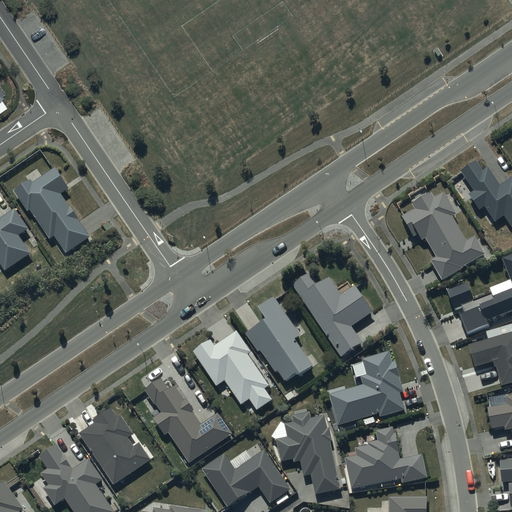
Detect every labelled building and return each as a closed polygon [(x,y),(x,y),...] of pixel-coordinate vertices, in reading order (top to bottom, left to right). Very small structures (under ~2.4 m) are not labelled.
[(474,192),(469,195),(480,211),(485,208),(495,223),(505,216),(511,226),(511,178),(500,186),(488,169),(484,172),(477,161),(461,171),(474,192)] [(32,180),(15,191),(28,212),(31,210),(50,239),(55,236),(67,254),(92,238),(62,194),(69,189),(55,168),(34,182),(32,180)] [(403,217),(414,238),(419,235),(423,241),(427,239),(437,258),(431,261),(442,281),(465,269),(464,267),(486,255),(476,237),(466,242),(453,217),(457,215),(445,193),(435,198),(432,193),(412,204),(416,210),(403,217)] [(0,264),(5,273),(32,255),(19,235),(29,228),(16,209),(0,219),(0,264)] [(468,284),(448,292),(455,310),(463,307),(465,313),(460,315),(467,335),(489,326),(487,322),(511,312),(511,256),(503,259),(511,282),(511,290),(494,297),(493,294),(475,301),(468,284)] [(311,273),(294,285),(341,358),(364,344),(353,327),(374,314),(355,286),(342,294),(331,278),(319,286),(311,273)] [(266,321),(246,334),(259,353),(261,352),(275,374),(279,372),(286,382),(296,376),(297,377),(314,367),(297,339),(301,336),(276,297),(258,309),(266,321)] [(212,341),(194,353),(217,388),(226,382),(242,406),(249,400),(257,412),(273,401),(265,390),(270,387),(249,356),(252,354),(237,332),(215,346),(212,341)] [(511,332),(470,345),(477,368),(494,363),(495,368),(496,368),(501,386),(511,383),(511,332)] [(364,385),(330,394),(339,426),(379,414),(381,418),(405,411),(399,393),(404,392),(396,363),(393,364),(389,351),(364,359),(365,362),(353,366),(356,378),(361,376),(364,385)] [(163,413),(155,419),(165,435),(168,433),(189,464),(234,434),(219,413),(201,425),(193,413),(195,411),(188,401),(185,403),(174,386),(169,390),(162,379),(146,390),(156,405),(157,404),(163,413)] [(508,405),(489,408),(493,430),(505,428),(506,432),(511,430),(511,396),(506,397),(508,405)] [(95,424),(80,434),(114,485),(153,460),(142,443),(134,448),(128,439),(134,435),(122,417),(118,419),(111,409),(93,421),(95,424)] [(288,437),(276,440),(281,462),(294,460),(295,464),(301,463),(304,477),(313,475),(317,495),(341,490),(331,442),(333,442),(331,429),(328,430),(325,416),(312,419),(311,412),(294,415),(295,422),(285,424),(288,437)] [(356,456),(345,459),(353,491),(402,479),(403,484),(428,478),(423,457),(401,461),(399,453),(400,452),(395,428),(376,432),(378,441),(369,443),(369,445),(354,449),(356,456)] [(49,486),(44,489),(56,506),(66,499),(74,511),(115,511),(97,486),(103,482),(88,460),(73,470),(56,446),(40,457),(49,469),(41,474),(49,486)] [(225,454),(202,469),(227,508),(249,493),(250,493),(259,487),(271,505),(275,502),(278,506),(290,498),(287,494),(292,490),(266,451),(237,471),(225,454)] [(511,460),(501,462),(503,483),(511,482),(511,484),(510,485),(511,508),(511,507),(511,460)] [(0,511),(20,511),(24,510),(5,482),(0,485),(0,511)] [(429,511),(429,497),(389,498),(388,511),(429,511)]
